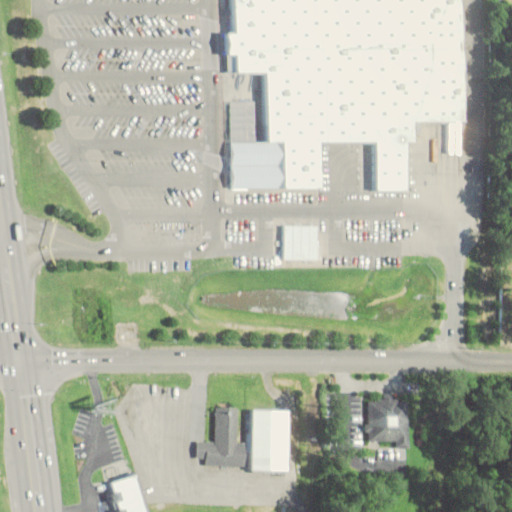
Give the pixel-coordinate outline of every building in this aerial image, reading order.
[(463,0),(463,119),(412,119),(412,140),(406,140),(406,188),(371,188),(371,140),(317,140),(317,186),(278,186),(278,140),(262,140),(262,72),(232,72),(232,52),(224,52),(223,30),(232,30),(232,0),(463,0)] [(283,255),(321,255),(320,220),(284,220),(283,255)] [(407,400),(365,399),(365,440),(394,441),(393,448),(407,448),(407,400)] [(197,438),(196,455),(206,455),(205,462),(247,463),(248,440),(238,440),(239,405),(216,404),(215,438),(197,438)] [(253,407),(251,467),(288,468),(290,407),(253,407)] [(135,470),(149,511),(116,511),(115,509),(119,507),(116,498),(112,500),(109,492),(113,490),(109,479),(135,470)]
